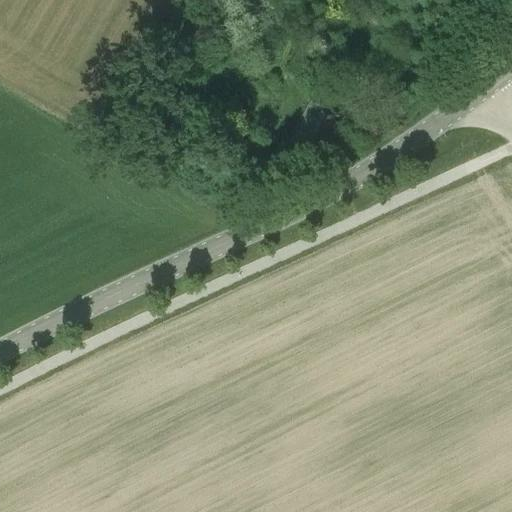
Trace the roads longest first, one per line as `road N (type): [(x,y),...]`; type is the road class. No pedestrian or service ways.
road 1 (tertiary): [(0,351),(342,186),(487,87)]
road 2 (track): [(104,136),(235,213),(248,232)]
